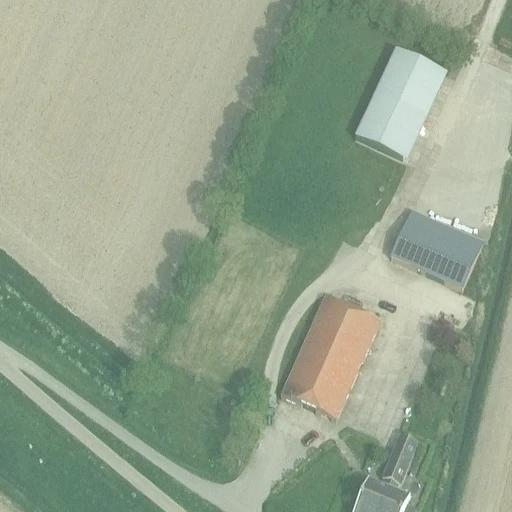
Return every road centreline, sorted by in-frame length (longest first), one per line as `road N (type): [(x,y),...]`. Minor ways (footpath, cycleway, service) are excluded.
road 1 (unclassified): [(225,511),(33,401)]
road 2 (unclassified): [(33,401),(171,511)]
